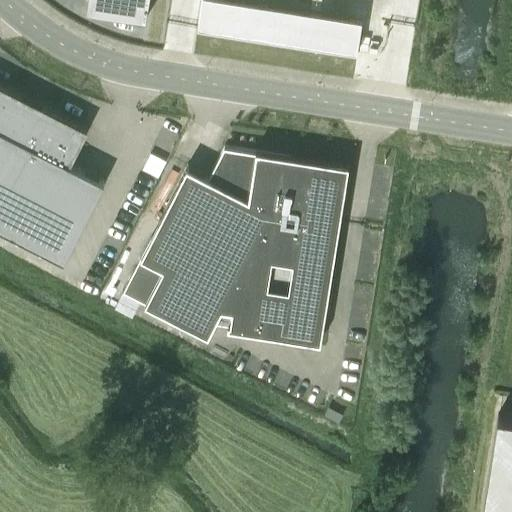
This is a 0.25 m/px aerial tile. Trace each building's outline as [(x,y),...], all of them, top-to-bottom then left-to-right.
[(149,0),(87,0),(87,8),(146,17),(149,0)] [(363,17),(254,0),(201,0),(198,26),(357,50),(363,17)] [(0,83),(0,226),(64,259),(105,180),(69,162),(87,128),(42,105),(41,108),(20,97),(21,94),(0,83)] [(187,165),(123,290),(209,333),(216,321),(227,323),(226,326),(322,341),(351,162),(256,147),(256,150),(224,145),(209,176),(187,165)] [(511,511),(511,413),(499,411),(483,507),(483,511),(511,511)]
